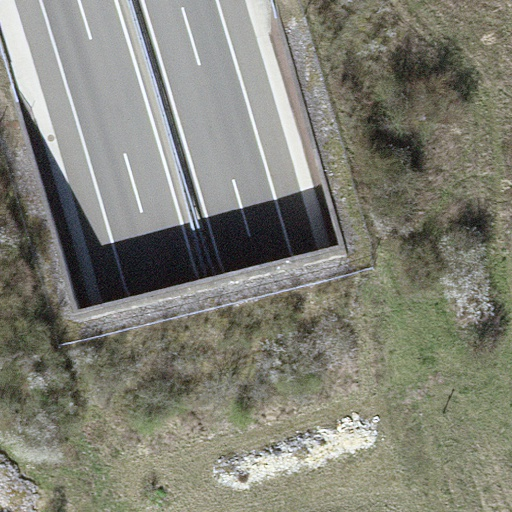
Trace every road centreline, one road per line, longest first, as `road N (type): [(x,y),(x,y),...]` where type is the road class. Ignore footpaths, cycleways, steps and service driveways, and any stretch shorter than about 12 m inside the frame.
road 1 (motorway): [(324,511),(260,260),(180,0)]
road 2 (motorway): [(78,0),(219,511)]
